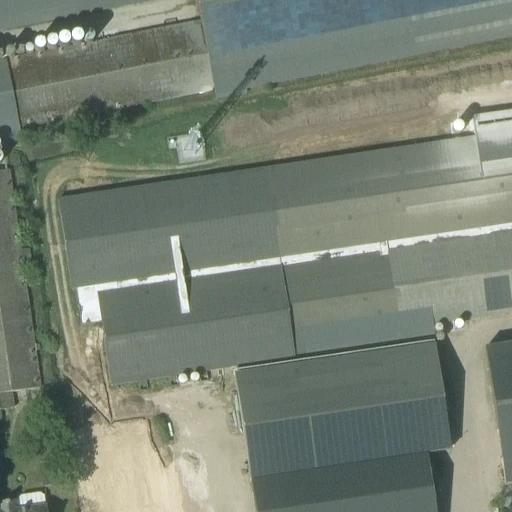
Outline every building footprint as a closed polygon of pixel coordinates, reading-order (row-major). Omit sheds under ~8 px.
[(511,0),(0,0),(0,30),(154,0),(194,0),(199,24),(213,92),(214,96),(511,37),(511,0)] [(199,24),(0,64),(0,133),(213,92),(199,24)] [(264,170),(57,201),(70,290),(75,290),(78,313),(80,326),(100,323),(110,387),(293,360),(293,363),(304,361),(435,341),(433,326),(511,314),(511,109),(470,116),(470,122),(467,123),(468,133),(472,133),(472,135),(390,147),(390,151),(264,170)] [(0,175),(0,410),(13,408),(11,395),(39,391),(9,175),(0,175)] [(511,345),(483,350),(500,460),(504,486),(511,484),(511,345)] [(432,349),(234,378),(249,480),(253,511),(434,511),(426,451),(449,447),(443,410),(452,409),(448,387),(438,389),(432,349)] [(45,511),(45,507),(44,497),(38,493),(19,496),(15,501),(0,503),(0,511),(45,511)]
